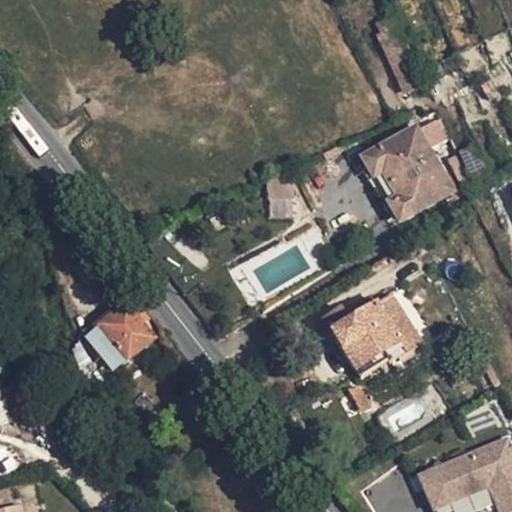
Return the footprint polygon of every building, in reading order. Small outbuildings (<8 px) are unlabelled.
[(433,117),(410,130),(421,149),(442,136),(433,117)] [(409,128),(359,157),(396,219),(445,191),(421,149),(410,130),(409,128)] [(278,176),(260,184),(265,202),(287,196),(284,182),(278,176)] [(347,311),(343,306),(324,318),(364,375),(389,358),(392,361),(423,339),(393,294),(377,304),(372,295),(347,311)] [(130,312),(109,328),(132,360),(155,341),(130,312)] [(132,360),(109,328),(94,339),(121,369),(132,360)] [(491,384),(497,380),(489,365),(481,350),(475,354),(491,384)] [(0,415),(32,410),(24,370),(0,374),(0,415)] [(511,454),(503,435),(416,476),(431,509),(485,484),(497,511),(504,511),(511,508),(511,454)] [(0,511),(25,511),(24,502),(0,504),(0,511)]
